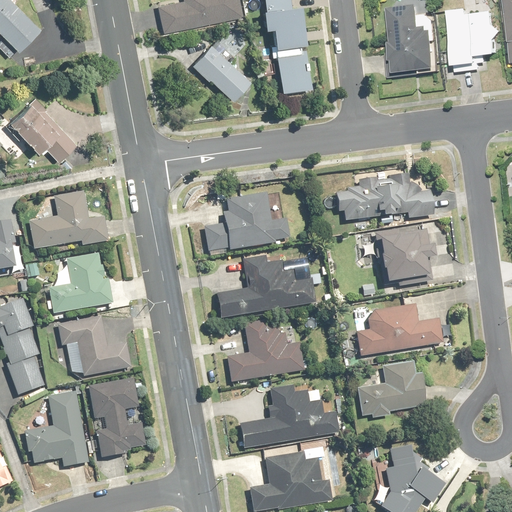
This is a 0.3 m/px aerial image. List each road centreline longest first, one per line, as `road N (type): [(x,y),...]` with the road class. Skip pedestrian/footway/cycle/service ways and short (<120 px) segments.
road 1 (tertiary): [(202,485),(141,164)]
road 2 (residential): [(499,372),(472,121)]
road 3 (tertiary): [(141,164),(358,133)]
road 4 (tertiary): [(141,164),(109,0)]
road 5 (residential): [(342,0),(358,133)]
road 6 (residential): [(71,511),(202,485)]
road 7 (residential): [(499,372),(503,437),(496,445),(475,444),(471,419)]
